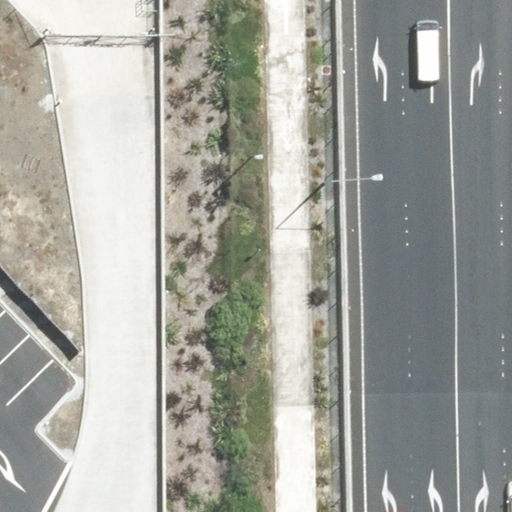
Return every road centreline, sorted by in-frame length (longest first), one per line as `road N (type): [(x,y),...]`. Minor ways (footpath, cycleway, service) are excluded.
road 1 (motorway): [(404,511),(400,0)]
road 2 (motorway): [(505,511),(504,0)]
